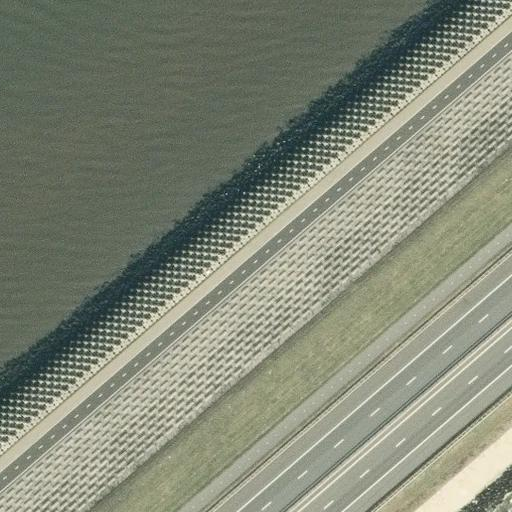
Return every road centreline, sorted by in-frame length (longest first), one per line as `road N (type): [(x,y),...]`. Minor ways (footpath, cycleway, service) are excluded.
road 1 (motorway): [(511,292),(257,511)]
road 2 (motorway): [(323,511),(511,349)]
